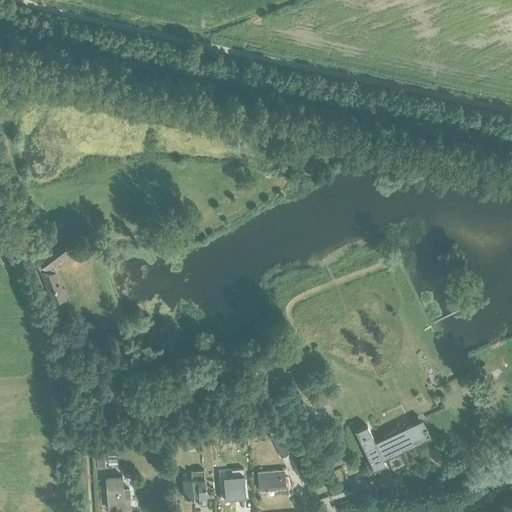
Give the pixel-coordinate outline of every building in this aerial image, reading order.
[(39,260),(36,263),(41,270),(53,303),(67,297),(54,265),(71,252),(63,241),(38,260),(39,260)] [(265,385),(255,390),(261,401),(271,396),(265,385)] [(356,427),(355,428),(374,467),(386,462),(384,457),(431,435),(423,417),(375,439),(368,423),(356,428),(356,427)] [(279,432),(271,436),(281,457),(289,453),(279,432)] [(103,445),(96,446),(97,466),(105,465),(104,449),(108,449),(108,443),(103,444),(103,445)] [(192,476),(183,476),(184,496),(193,495),(194,497),(199,497),(200,504),(207,504),(204,468),(192,469),(192,476)] [(284,468),(258,470),(260,488),(286,486),(284,468)] [(123,474),(107,476),(109,508),(131,507),(130,486),(124,486),(123,474)]
